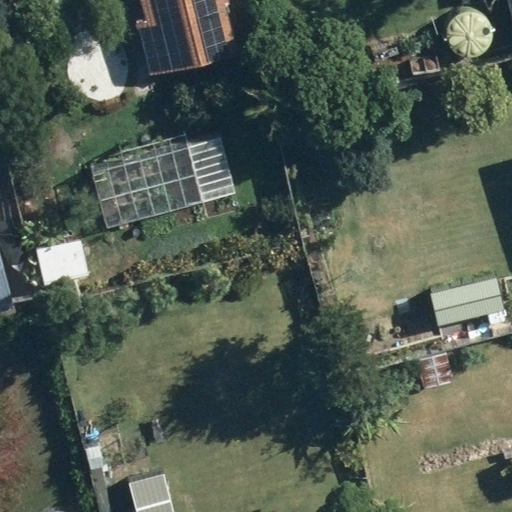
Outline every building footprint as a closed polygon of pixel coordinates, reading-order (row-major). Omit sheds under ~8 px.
[(146,0),(151,17),(218,0),(146,0)] [(229,129),(189,137),(200,200),(241,192),(229,129)] [(316,208),(326,247),(352,240),(342,201),(316,208)] [(85,224),(42,225),(44,278),(87,276),(85,224)] [(426,253),(361,252),(361,285),(426,286),(426,253)] [(326,421),(330,452),(348,450),(344,418),(326,421)] [(178,511),(173,492),(141,501),(144,511),(178,511)]
